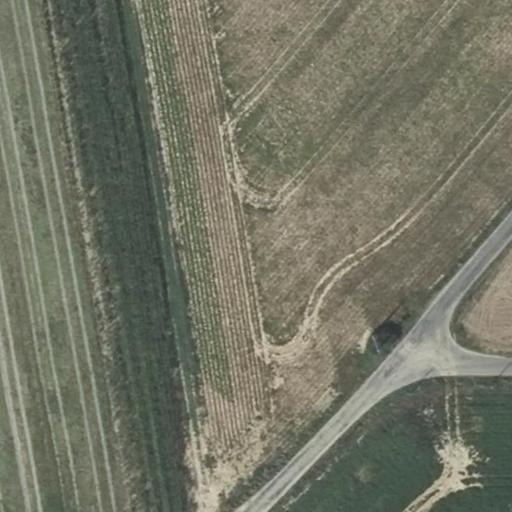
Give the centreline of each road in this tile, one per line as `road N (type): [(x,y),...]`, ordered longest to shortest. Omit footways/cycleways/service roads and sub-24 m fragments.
road 1 (unclassified): [(243,511),(408,343)]
road 2 (unclassified): [(408,343),(511,219)]
